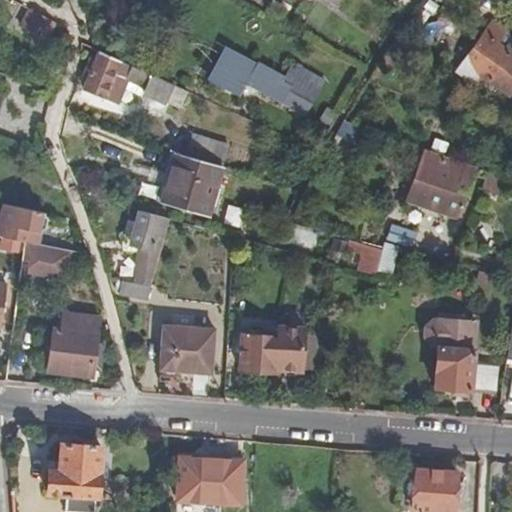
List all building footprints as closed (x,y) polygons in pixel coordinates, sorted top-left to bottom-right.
[(45,37),(54,24),(28,9),(20,22),(45,37)] [(458,69),(476,82),(480,74),(509,94),(511,88),(511,53),(499,44),(507,30),(493,20),(458,69)] [(323,82),(301,68),(289,86),(281,81),(286,72),(259,57),(258,60),(232,44),(213,74),(240,91),(247,79),(283,101),(289,93),(309,105),(323,82)] [(178,108),(186,91),(101,52),(83,87),(114,103),(126,78),(145,86),(143,92),(178,108)] [(347,121),(336,139),(362,148),(369,128),(347,121)] [(219,155),(226,136),(209,130),(201,149),(219,155)] [(456,215),(474,166),(422,147),(404,197),(456,215)] [(208,214),(223,164),(176,150),(161,200),(208,214)] [(486,170),(478,188),(495,194),(501,176),(486,170)] [(38,231),(42,213),(3,203),(0,214),(0,235),(6,237),(13,238),(22,240),(24,240),(29,241),(32,230),(38,231)] [(131,283),(145,287),(165,216),(139,209),(136,221),(131,241),(130,242),(142,246),(131,283)] [(121,238),(131,241),(136,221),(127,218),(121,238)] [(13,238),(6,237),(5,249),(11,251),(13,238)] [(13,238),(11,251),(20,252),(22,240),(13,238)] [(29,241),(24,240),(20,269),(37,272),(41,244),(29,241)] [(381,247),(374,273),(390,277),(399,245),(383,240),(381,247)] [(41,244),(37,272),(59,274),(62,248),(41,244)] [(131,283),(120,280),(117,291),(142,298),(145,287),(131,283)] [(61,327),(53,326),(47,370),(89,376),(92,360),(100,362),(103,339),(96,337),(98,315),(64,310),(61,327)] [(469,387),(471,357),(472,347),(470,347),(473,318),(438,316),(438,317),(435,317),(431,319),(425,327),(426,336),(430,341),(436,342),(433,384),(450,385),(466,386),(469,387)] [(209,370),(212,328),(162,324),(159,366),(209,370)] [(275,335),(240,333),(237,367),(276,370),(276,367),(299,369),(301,327),(276,325),(275,335)] [(471,357),(469,387),(493,389),(496,359),(471,357)] [(465,393),(466,386),(450,385),(450,392),(465,393)] [(49,511),(53,511),(95,511),(96,497),(99,497),(103,448),(63,445),(60,472),(50,472),(48,495),(51,495),(49,511)] [(181,456),(178,500),(240,505),(242,461),(181,456)] [(410,510),(425,511),(450,511),(454,475),(414,471),(410,510)]
